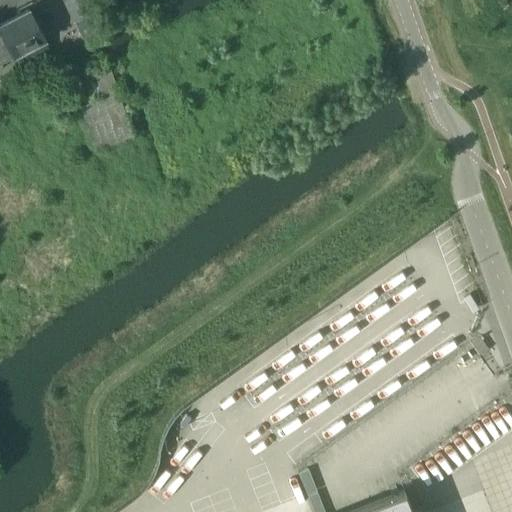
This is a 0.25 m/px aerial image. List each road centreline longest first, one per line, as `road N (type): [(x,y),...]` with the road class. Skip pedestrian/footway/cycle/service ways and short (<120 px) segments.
road 1 (unclassified): [(470,203),(463,134),(442,117),(400,0)]
road 2 (tertiary): [(511,320),(470,203)]
